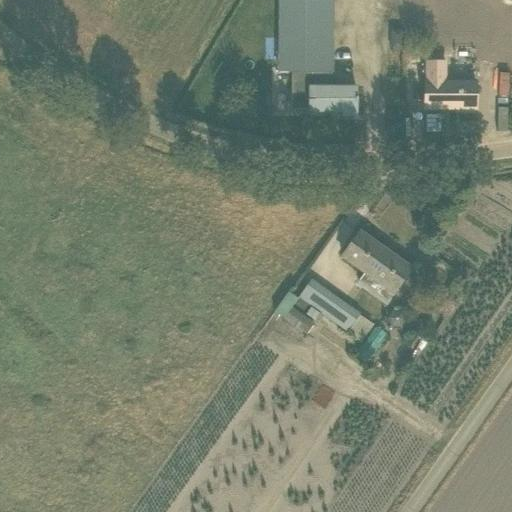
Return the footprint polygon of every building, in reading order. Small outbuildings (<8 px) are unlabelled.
[(356,89),(332,89),(332,73),(331,73),(330,0),(279,0),(279,72),(310,73),(310,88),(308,88),(308,112),(309,112),(309,111),(342,111),(342,116),(343,116),(343,115),(354,116),(355,116),(356,102),(356,89)] [(426,0),(446,9),(449,0),(426,0)] [(511,45),(511,0),(493,0),(479,29),(511,45)] [(424,109),(475,109),(476,82),(444,82),(445,62),(427,62),(426,82),(424,82),(424,109)] [(386,302),(393,293),(411,269),(359,232),(342,257),(383,286),(376,295),(386,302)] [(359,315),(331,295),(310,281),(294,304),(333,331),(335,328),(345,335),(359,315)] [(306,334),(313,324),(291,309),(284,318),(306,334)]
